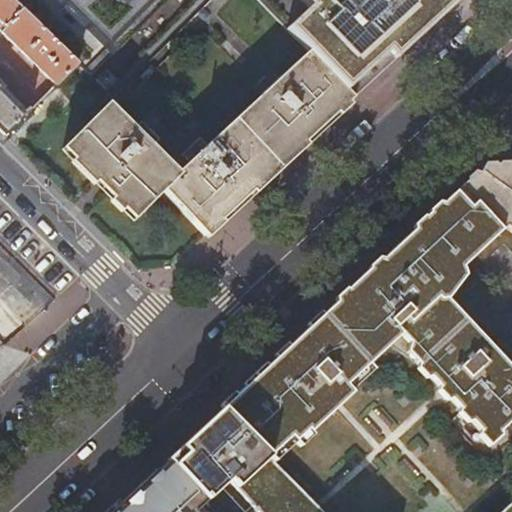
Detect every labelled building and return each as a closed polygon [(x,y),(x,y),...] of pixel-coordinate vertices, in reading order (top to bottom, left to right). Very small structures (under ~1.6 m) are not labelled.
[(0,0),(0,30),(54,84),(76,63),(11,0),(0,0)] [(11,0),(76,63),(84,71),(150,5),(148,0),(11,0)] [(352,98),(453,3),(451,0),(255,0),(305,50),(352,98)] [(203,237),(352,98),(305,50),(278,77),(272,70),(255,86),(262,93),(208,147),(201,140),(184,157),(191,164),(180,175),(153,148),(160,141),(143,124),(136,131),(109,104),(62,150),(133,221),(162,192),(203,237)] [(0,130),(4,135),(29,110),(26,106),(22,110),(0,88),(0,130)] [(511,167),(473,175),(409,234),(448,274),(453,268),(454,270),(495,233),(501,228),(511,235),(511,167)] [(323,314),(371,363),(393,342),(384,333),(397,322),(400,325),(435,294),(431,290),(448,274),(409,234),(323,314)] [(453,268),(448,274),(451,277),(456,272),(454,270),(453,268)] [(435,294),(436,295),(451,277),(448,274),(431,290),(435,294)] [(384,333),(393,342),(398,348),(396,351),(408,363),(405,366),(417,378),(419,376),(430,387),(427,390),(439,401),(442,399),(453,410),(450,413),(461,424),(464,421),(474,432),(471,435),(482,446),(494,435),(491,432),(511,412),(511,375),(436,295),(435,294),(400,325),(397,322),(384,333)] [(0,305),(0,342),(2,344),(20,328),(0,305)] [(362,372),(371,363),(323,314),(315,321),(362,372)] [(344,388),(362,372),(315,321),(220,410),(269,458),(291,439),(297,446),(350,396),(344,388)] [(220,410),(165,460),(168,463),(205,502),(214,511),(323,511),(269,458),(220,410)] [(145,480),(110,511),(194,511),(198,509),(205,502),(168,463),(147,482),(145,480)] [(511,511),(511,504),(509,502),(498,511),(511,511)]
